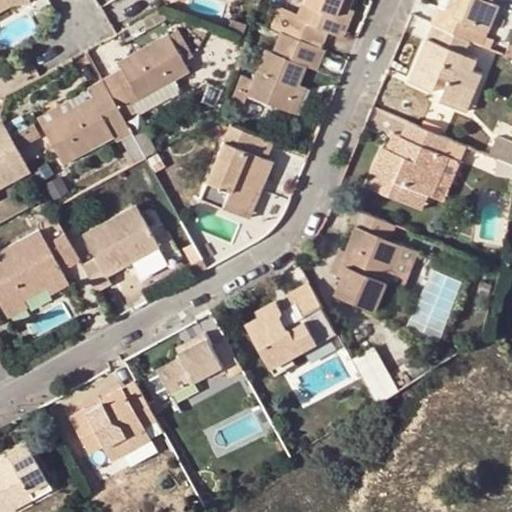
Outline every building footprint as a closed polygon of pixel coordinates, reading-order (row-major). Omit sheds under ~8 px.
[(6,0),(0,0),(0,11),(10,6),(6,0)] [(326,32),(336,37),(347,9),(350,0),(303,0),(296,18),(279,12),(272,29),(281,33),(319,49),(326,32)] [(470,40),(482,45),(498,5),(491,2),(491,0),(449,0),(444,13),(437,10),(431,24),(433,25),(470,40)] [(354,12),(347,9),(336,37),(343,40),(354,12)] [(464,55),(470,40),(433,25),(410,82),(433,92),(436,85),(446,89),(440,103),(459,110),(467,88),(475,92),(482,75),(473,71),(460,65),(464,55)] [(325,51),(319,49),(281,33),(272,54),(266,51),(254,79),(247,96),(287,112),(297,86),(305,67),(316,72),(325,51)] [(122,71),(103,82),(104,83),(124,119),(135,112),(138,116),(180,92),(174,81),(189,73),(168,35),(118,64),(122,71)] [(477,61),(464,55),(460,65),(473,71),(477,61)] [(247,96),(254,79),(241,74),(229,103),(242,108),(247,96)] [(132,133),(124,119),(104,83),(38,120),(63,165),(113,137),(116,142),(132,133)] [(309,90),(297,86),(287,112),(298,117),(309,90)] [(466,114),(475,92),(467,88),(459,110),(466,114)] [(201,127),(207,111),(196,106),(190,123),(201,127)] [(420,129),(440,137),(444,127),(424,119),(420,129)] [(23,145),(37,136),(28,122),(14,131),(23,145)] [(0,187),(29,172),(1,123),(0,124),(0,187)] [(420,129),(406,123),(400,138),(407,140),(400,156),(386,150),(383,149),(366,187),(403,203),(408,191),(427,199),(428,196),(431,198),(448,157),(444,155),(450,141),(440,137),(420,129)] [(272,143),(230,125),(200,199),(222,208),(225,201),(244,208),(256,179),(263,182),(271,162),(264,159),(272,143)] [(407,140),(400,138),(393,135),(386,150),(400,156),(407,140)] [(511,142),(495,135),(487,156),(495,159),(511,166),(511,142)] [(448,157),(431,198),(440,201),(450,177),(453,178),(460,162),(448,157)] [(511,166),(495,159),(493,176),(511,178),(511,166)] [(68,191),(59,178),(44,186),(53,200),(68,191)] [(248,219),(263,182),(256,179),(244,208),(225,201),(222,208),(248,219)] [(408,191),(403,203),(422,211),(427,199),(408,191)] [(96,259),(83,267),(96,292),(111,284),(107,275),(125,265),(159,247),(136,207),(83,235),(96,259)] [(394,226),(357,211),(352,224),(357,226),(347,252),(342,263),(348,265),(343,276),(337,294),(376,310),(402,244),(389,239),(394,226)] [(22,299),(45,287),(64,276),(38,231),(0,252),(0,304),(7,318),(26,307),(22,299)] [(78,259),(64,234),(53,240),(68,265),(78,259)] [(163,254),(159,247),(125,265),(129,272),(163,254)] [(342,263),(347,252),(341,250),(332,272),(343,276),(348,265),(342,263)] [(206,268),(200,258),(186,266),(191,276),(206,268)] [(69,284),(64,276),(45,287),(49,295),(69,284)] [(123,290),(119,283),(113,287),(117,294),(123,290)] [(336,332),(308,284),(285,297),(288,302),(291,307),(283,312),(280,306),(277,301),(257,312),(259,317),(247,325),(275,376),(297,364),(293,356),(336,332)] [(291,307),(288,302),(280,306),(283,312),(291,307)] [(177,347),(180,353),(207,338),(204,333),(177,347)] [(229,378),(242,370),(225,340),(212,348),(207,338),(180,353),(182,357),(157,371),(172,396),(195,383),(192,377),(209,368),(212,374),(223,367),(229,378)] [(195,383),(212,374),(209,368),(192,377),(195,383)] [(137,389),(134,383),(122,390),(125,395),(137,389)] [(156,422),(137,389),(125,395),(122,390),(108,398),(111,403),(103,408),(99,402),(69,420),(89,454),(115,440),(118,446),(123,453),(150,438),(145,428),(156,422)] [(111,403),(108,398),(99,402),(103,408),(111,403)] [(115,440),(89,454),(93,460),(118,446),(115,440)] [(0,476),(37,465),(24,443),(6,453),(9,457),(12,462),(0,468),(0,476)] [(9,457),(0,462),(0,468),(12,462),(9,457)] [(50,488),(37,465),(0,476),(0,508),(26,493),(30,500),(50,488)] [(0,511),(8,511),(30,500),(26,493),(0,508),(0,511)]
